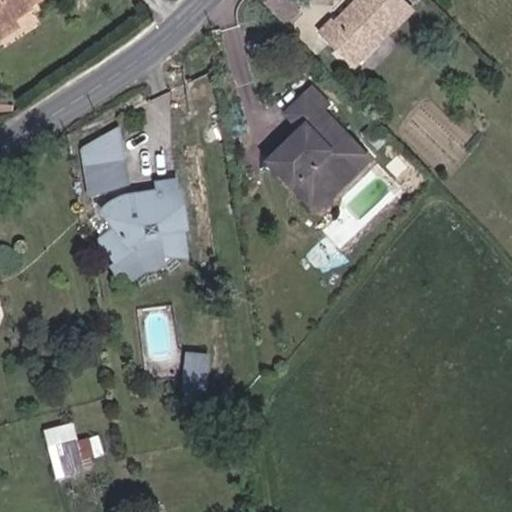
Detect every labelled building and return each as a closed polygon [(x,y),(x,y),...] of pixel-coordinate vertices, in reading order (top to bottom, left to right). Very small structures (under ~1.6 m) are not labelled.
[(41,0),(0,0),(0,26),(14,18),(41,0)] [(276,16),(291,2),(292,0),(265,0),(263,3),(276,16)] [(353,67),(393,28),(394,29),(413,10),(403,0),(355,0),(333,22),(331,20),(319,33),(353,67)] [(285,25),(299,11),(291,2),(276,16),(285,25)] [(0,40),(20,27),(14,18),(0,26),(0,40)] [(312,88),(285,113),(301,128),(268,160),(293,186),(330,187),(345,171),(350,175),(369,158),(321,109),(327,104),(312,88)] [(106,170),(124,160),(118,128),(81,148),(90,194),(111,188),(106,170)] [(315,209),(350,175),(345,171),(330,187),(293,186),(315,209)] [(187,229),(182,190),(178,190),(176,180),(157,183),(158,191),(158,196),(148,197),(147,192),(124,196),(118,198),(111,202),(106,206),(101,210),(114,228),(97,240),(115,263),(134,249),(131,245),(145,235),(158,232),(162,255),(188,257),(184,229),(187,229)] [(204,392),(207,356),(187,354),(184,390),(204,392)] [(74,440),(70,425),(45,431),(49,447),(74,440)] [(82,469),(74,440),(49,447),(57,476),(82,469)]
